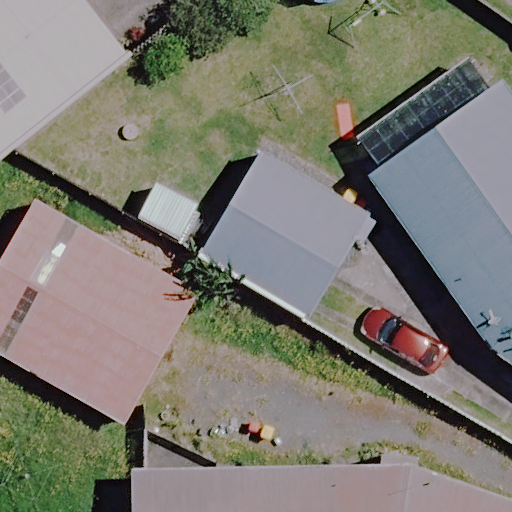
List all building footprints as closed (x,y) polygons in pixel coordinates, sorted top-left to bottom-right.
[(0,0),(0,168),(130,64),(78,0),(0,0)] [(511,372),(511,118),(489,91),(364,195),(511,372)] [(369,226),(263,160),(200,262),(306,328),(369,226)] [(199,303),(35,207),(0,266),(0,362),(123,434),(199,303)] [(511,511),(420,480),(137,471),(135,511),(511,511)]
